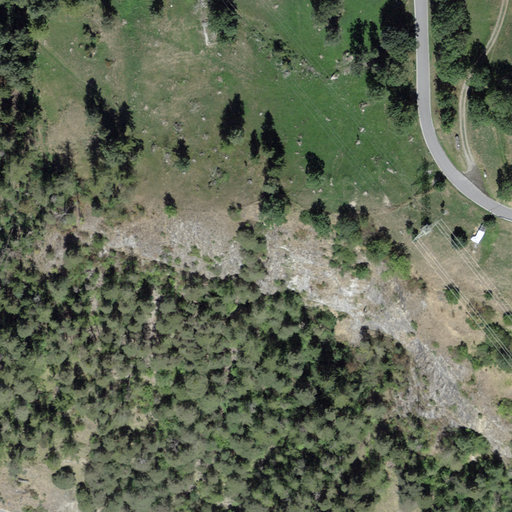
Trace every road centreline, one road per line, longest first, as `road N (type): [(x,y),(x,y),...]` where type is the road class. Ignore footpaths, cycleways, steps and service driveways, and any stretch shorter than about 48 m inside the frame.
road 1 (tertiary): [(418,0),(421,104),(434,147),(468,189),(511,212)]
road 2 (track): [(503,0),(462,90),(471,168),(465,185)]
